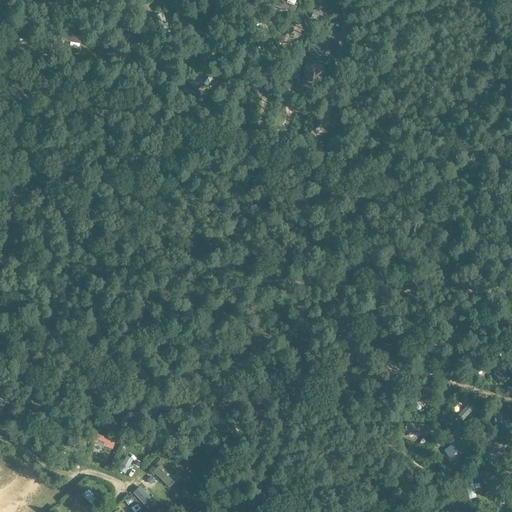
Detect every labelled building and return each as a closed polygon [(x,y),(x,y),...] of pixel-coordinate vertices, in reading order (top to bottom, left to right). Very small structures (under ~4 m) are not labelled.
[(273,0),(269,0),(267,4),(285,15),(289,9),(273,0)] [(324,0),(320,0),(315,15),(322,17),(328,1),(324,0)] [(257,14),(256,23),(274,27),(277,19),(257,14)] [(309,17),(303,20),(306,26),(312,24),(309,17)] [(185,22),(164,31),(168,39),(189,31),(185,22)] [(8,28),(7,39),(27,40),(28,28),(8,28)] [(62,30),(61,42),(80,44),(82,33),(62,30)] [(327,32),(318,30),(313,49),(322,52),(327,32)] [(137,32),(118,38),(122,50),(140,43),(137,32)] [(299,36),(290,34),(285,59),(294,60),(299,36)] [(224,57),(235,53),(235,55),(240,54),(239,51),(251,47),(248,41),(222,50),(224,57)] [(299,65),(295,82),(301,83),(305,66),(299,65)] [(199,68),(187,84),(197,92),(209,76),(199,68)] [(263,72),(248,85),(256,94),(271,81),(263,72)] [(507,380),(496,361),(490,364),(500,383),(501,384),(507,381),(507,380)] [(411,398),(431,405),(433,399),(413,392),(411,398)] [(469,401),(456,416),(461,420),(461,421),(475,407),(469,401)] [(20,430),(28,434),(37,415),(29,411),(20,430)] [(511,427),(511,420),(498,412),(495,417),(511,427)] [(10,421),(8,427),(13,430),(16,424),(10,421)] [(56,432),(69,438),(66,446),(73,448),(76,440),(77,441),(80,433),(59,425),(56,432)] [(96,434),(93,442),(112,450),(115,442),(96,434)] [(451,458),(460,451),(461,452),(465,449),(464,448),(468,445),(462,438),(445,451),(451,458)] [(483,446),(488,448),(487,450),(492,451),(492,450),(504,454),(507,445),(487,438),(483,446)] [(126,456),(118,470),(125,473),(132,459),(126,456)] [(153,472),(169,488),(174,483),(157,467),(153,472)] [(472,477),(464,478),(468,499),(476,497),(472,477)] [(156,506),(141,489),(135,494),(151,511),(156,506)] [(98,503),(86,491),(82,495),(94,507),(98,503)]
